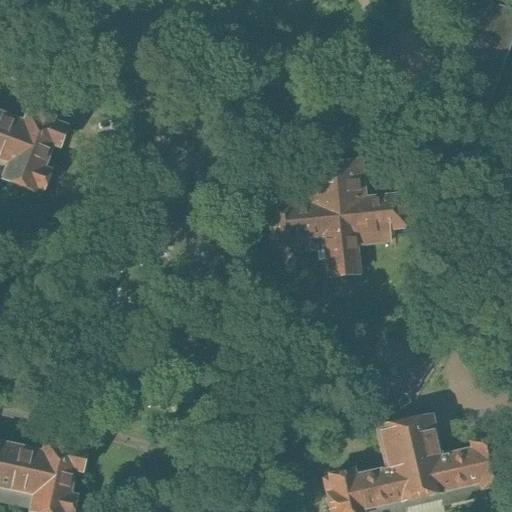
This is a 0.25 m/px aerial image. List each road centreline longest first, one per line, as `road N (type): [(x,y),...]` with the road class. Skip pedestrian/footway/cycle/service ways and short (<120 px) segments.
road 1 (residential): [(250,471),(202,249),(138,27)]
road 2 (residential): [(494,157),(342,95),(138,27)]
road 3 (residential): [(0,408),(250,471)]
